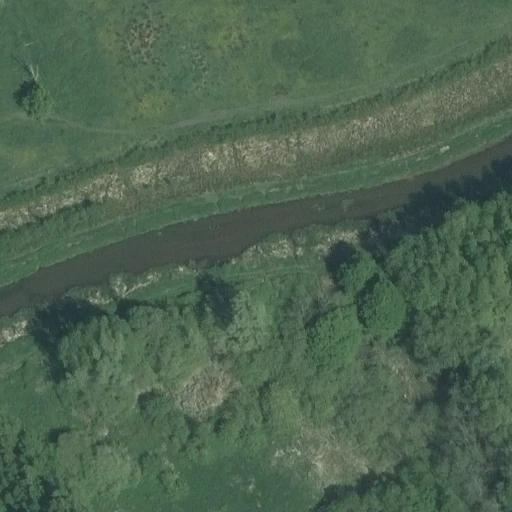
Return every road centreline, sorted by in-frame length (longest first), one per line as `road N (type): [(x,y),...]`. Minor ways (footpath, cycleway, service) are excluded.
road 1 (track): [(0,274),(184,212),(428,152),(511,113)]
road 2 (track): [(0,365),(205,287),(397,256),(511,210)]
